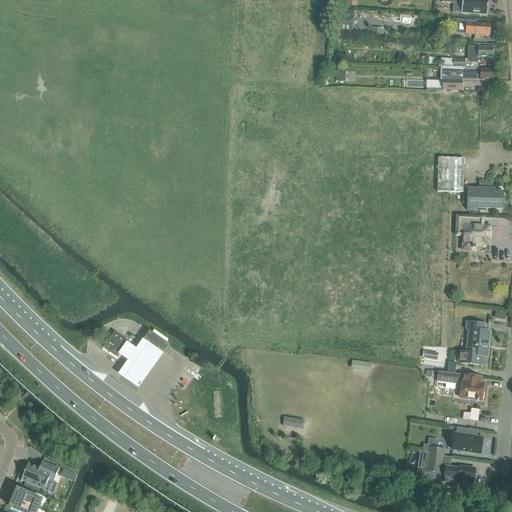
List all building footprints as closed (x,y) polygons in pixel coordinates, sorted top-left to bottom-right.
[(441,0),(442,3),(455,4),(456,2),(462,3),(461,13),(487,15),(487,0),(441,0)] [(354,11),(338,10),(336,34),(352,35),(354,11)] [(491,34),(491,31),(490,30),(491,25),(476,25),(476,22),(467,22),(465,35),(475,36),(474,39),(481,39),(481,36),(489,37),(490,35),(491,34)] [(383,38),(383,31),(373,30),(373,37),(383,38)] [(478,58),(493,58),(493,48),(468,48),(468,63),(478,63),(478,58)] [(495,81),(495,70),(464,69),(464,68),(438,67),(438,68),(440,68),(440,81),(443,81),(442,91),(462,91),(462,81),(475,81),(475,82),(476,82),(476,80),(480,80),(480,81),(495,81)] [(437,158),(436,192),(449,192),(462,193),(463,158),(437,158)] [(467,211),(478,211),(478,208),(503,209),(503,192),(492,192),(492,189),(478,189),(468,189),(467,211)] [(479,227),(480,219),(483,219),(483,218),(457,217),(456,236),(457,236),(457,234),(463,234),(463,251),(474,251),(475,245),(482,245),(482,243),(489,243),(489,245),(490,227),(479,227)] [(485,332),(486,325),(467,323),(466,330),(469,331),(467,353),(460,353),(459,364),(484,366),(484,360),(483,360),(483,358),(486,358),(487,358),(490,332),(485,332)] [(146,336),(143,340),(163,354),(166,349),(169,345),(149,331),(146,336)] [(115,332),(103,348),(118,358),(129,342),(115,332)] [(142,338),(135,348),(126,341),(118,353),(127,359),(123,366),(118,373),(138,387),(144,379),(151,369),(158,360),(163,352),(142,338)] [(369,371),(370,364),(352,361),(351,369),(369,371)] [(438,372),(437,380),(456,383),(456,379),(457,375),(438,372)] [(456,379),(461,380),(463,380),(460,399),(477,401),(477,402),(479,402),(479,401),(482,401),(482,400),(484,399),(484,394),(483,392),(484,385),(480,384),(481,378),(457,375),(456,379)] [(221,391),(213,392),(215,417),(223,417),(221,391)] [(463,420),(478,422),(479,411),(471,410),(470,414),(464,413),(463,420)] [(284,417),(283,426),(303,430),(304,421),(284,417)] [(477,437),(468,436),(469,430),(457,428),(456,434),(454,434),(452,450),(480,455),(483,438),(477,437)] [(429,448),(428,454),(444,457),(445,450),(429,448)] [(475,469),(460,467),(460,469),(442,467),(444,457),(428,454),(425,472),(441,474),(440,481),(458,484),(458,480),(473,482),(473,481),(475,479),(475,476),(474,475),(475,469)] [(28,464),(21,481),(44,490),(48,480),(54,482),(59,469),(42,462),(39,469),(28,464)] [(10,509),(17,511),(36,511),(42,500),(17,490),(14,497),(15,497),(10,509)]
